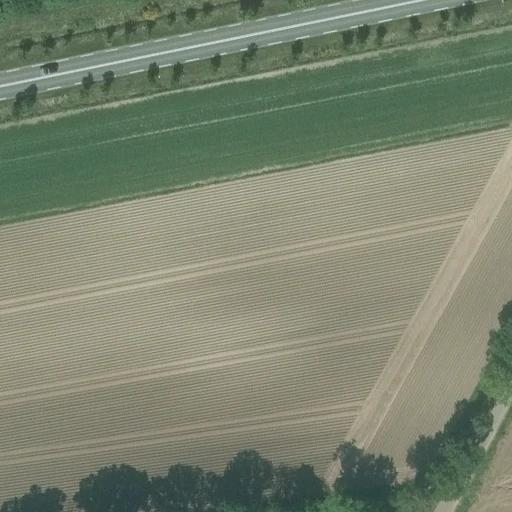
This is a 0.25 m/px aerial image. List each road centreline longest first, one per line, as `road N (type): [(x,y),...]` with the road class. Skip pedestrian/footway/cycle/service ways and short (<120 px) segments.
road 1 (secondary): [(0,87),(420,0)]
road 2 (unclassified): [(445,511),(511,388)]
